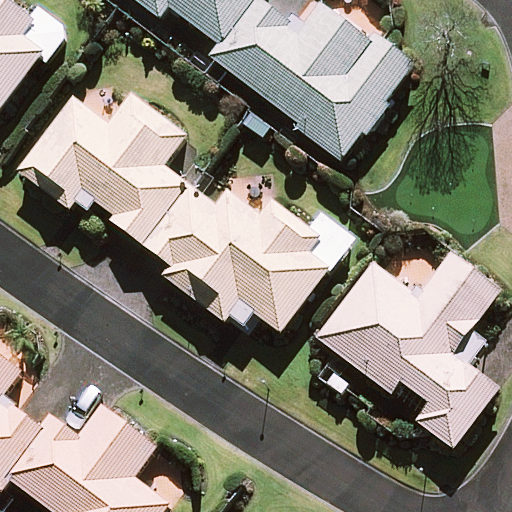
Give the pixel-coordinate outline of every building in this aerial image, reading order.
[(0,0),(0,113),(2,114),(45,57),(22,39),(34,23),(2,0),(0,0)] [(130,0),(160,22),(173,5),(229,47),(216,64),(346,161),(417,67),(380,40),(377,44),(327,7),(304,37),(254,0),(130,0)] [(81,104),(28,173),(77,210),(87,197),(178,266),(169,279),(225,321),(243,297),(286,329),(329,271),(310,257),(322,241),(241,180),(218,210),(168,173),(191,143),(136,101),(115,129),(81,104)] [(422,302),(377,268),(321,342),(393,396),(406,379),(437,403),(422,423),(457,450),(502,391),(458,358),(506,294),(457,257),(422,302)] [(0,494),(1,495),(14,478),(60,511),(165,511),(169,508),(135,483),(159,450),(108,412),(84,445),(48,418),(40,429),(1,401),(22,373),(0,356),(0,494)]
